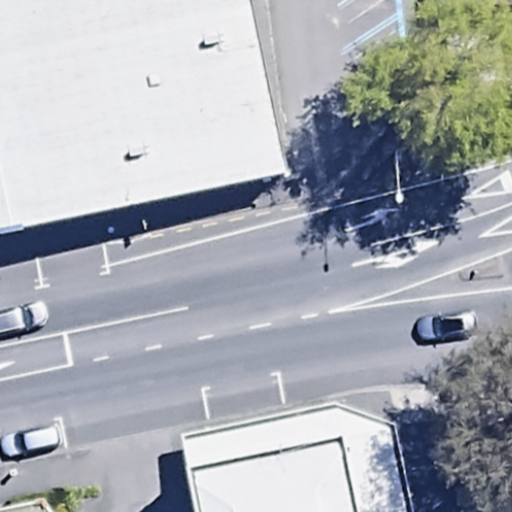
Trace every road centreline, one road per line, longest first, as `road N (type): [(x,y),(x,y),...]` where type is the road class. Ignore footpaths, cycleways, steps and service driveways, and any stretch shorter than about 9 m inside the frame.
road 1 (secondary): [(255,333),(511,196)]
road 2 (secondary): [(255,333),(0,383)]
road 3 (secondary): [(511,323),(255,333)]
